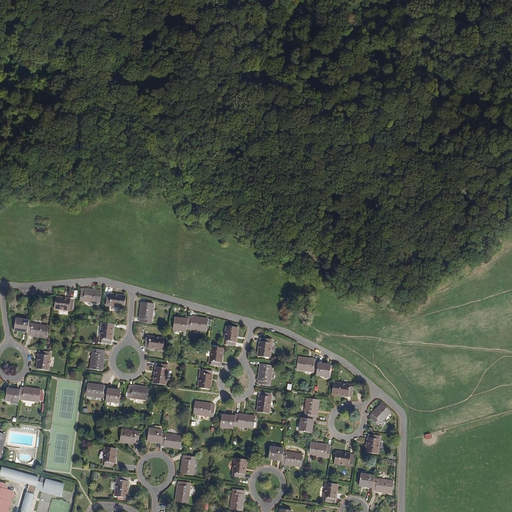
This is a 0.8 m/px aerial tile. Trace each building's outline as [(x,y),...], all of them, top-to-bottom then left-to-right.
[(99,302),(100,291),(81,289),(80,299),(99,302)] [(123,307),(124,295),(107,293),(105,304),(123,307)] [(72,310),(73,299),(55,297),(54,307),(72,310)] [(150,322),(152,303),(141,301),(139,321),(150,322)] [(187,316),(187,319),(186,328),(206,330),(207,319),(187,316)] [(172,328),(186,329),(186,328),(187,319),(173,317),(172,328)] [(15,319),(14,330),(27,331),(27,324),(28,320),(15,319)] [(110,343),(112,324),(101,323),(99,342),(110,343)] [(46,337),(48,326),(27,324),(27,331),(26,334),(46,337)] [(234,345),(236,327),(226,326),(224,344),(234,345)] [(162,349),(163,338),(145,336),(144,347),(162,349)] [(268,356),(270,339),(259,337),(258,355),(268,356)] [(220,365),(222,347),(210,346),(208,364),(220,365)] [(101,369),(103,350),(92,349),(90,368),(101,369)] [(47,369),(49,352),(38,350),(36,368),(47,369)] [(297,358),(296,368),(316,370),(316,363),(317,360),(297,358)] [(164,384),(166,364),(155,363),(153,382),(164,384)] [(268,384),(271,364),(260,363),(258,383),(268,384)] [(329,364),(316,363),(316,370),(315,374),(329,375),(329,364)] [(209,387),(211,370),(200,368),(198,386),(209,387)] [(351,395),(352,384),(333,382),(332,393),(351,395)] [(87,384),(86,394),(105,397),(106,389),(107,386),(87,384)] [(147,400),(149,389),(129,386),(128,397),(147,400)] [(39,389),(20,387),(19,390),(18,398),(38,400),(39,389)] [(5,399),(18,401),(18,398),(19,390),(6,388),(5,399)] [(119,391),(106,389),(105,397),(105,400),(118,401),(119,391)] [(267,412),(270,393),(259,391),(257,411),(267,412)] [(317,399),(307,398),(304,417),(312,418),(315,418),(317,399)] [(212,415),(214,404),(194,402),(193,412),(212,415)] [(377,423),(390,410),(382,402),(369,415),(377,423)] [(254,416),(235,413),(234,416),(233,424),(252,426),(254,416)] [(220,425),(233,427),(233,424),(234,416),(221,414),(220,425)] [(310,431),(312,418),(304,417),(301,417),(300,430),(310,431)] [(148,429),(147,440),(160,441),(161,433),(161,430),(148,429)] [(137,442),(138,432),(121,430),(120,440),(137,442)] [(179,447),(180,435),(161,433),(160,441),(160,445),(179,447)] [(376,452),(379,434),(368,433),(365,451),(376,452)] [(328,456),(329,445),(310,442),(309,453),(328,456)] [(113,466),(115,448),(104,447),(102,464),(113,466)] [(269,447),(268,458),(281,460),(282,451),(282,448),(269,447)] [(301,454),(282,451),(281,460),(280,463),(300,465),(301,454)] [(351,465),(353,454),(335,451),(334,463),(351,465)] [(192,474),(194,456),(183,455),(181,472),(192,474)] [(243,477),(245,459),(234,458),(232,475),(243,477)] [(38,481),(39,478),(2,468),(0,475),(30,483),(22,510),(29,511),(36,489),(61,496),(65,484),(46,479),(45,483),(38,481)] [(360,474),(358,484),(372,486),(373,478),(373,475),(360,474)] [(125,496),(128,477),(116,476),(114,495),(125,496)] [(392,481),(373,478),(372,486),(371,489),(391,492),(392,481)] [(8,489),(6,483),(1,481),(0,482),(0,511),(9,511),(7,508),(13,505),(10,499),(16,496),(13,490),(8,489)] [(186,502),(189,482),(178,481),(176,500),(186,502)] [(334,502),(336,484),(325,483),(323,500),(334,502)] [(241,509),(243,490),(233,489),(231,508),(241,509)]
